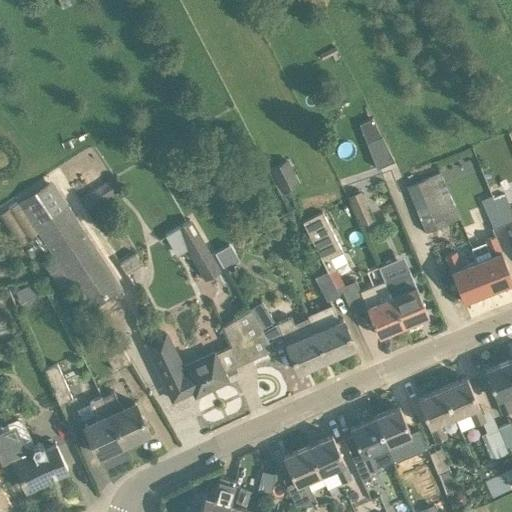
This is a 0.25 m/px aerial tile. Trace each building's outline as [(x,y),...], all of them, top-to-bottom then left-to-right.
[(379,167),(392,162),(383,141),(370,147),(379,167)] [(288,159),(269,168),(281,190),(299,181),(288,159)] [(458,217),(439,172),(406,186),(426,232),(458,217)] [(92,208),(112,195),(104,182),(84,195),(92,208)] [(348,195),(361,224),(374,218),(361,189),(348,195)] [(511,211),(504,194),(493,198),(504,223),(511,220),(511,211)] [(494,228),(504,223),(493,198),(492,196),(482,200),(494,228)] [(33,226),(69,281),(88,310),(122,288),(66,204),(33,226)] [(330,257),(342,251),(322,212),(303,222),(327,270),(327,271),(335,267),(330,257)] [(191,219),(165,235),(168,240),(178,234),(205,280),(222,270),(198,230),(191,219)] [(488,291),(511,280),(511,279),(494,237),(485,241),(485,242),(492,258),(478,264),(477,264),(488,291)] [(237,259),(229,244),(215,252),(223,267),(237,259)] [(488,291),(477,264),(463,269),(456,252),(445,256),(463,300),(488,291)] [(69,281),(56,261),(46,268),(59,287),(69,281)] [(428,315),(408,269),(385,279),(386,281),(385,281),(391,295),(404,325),(428,315)] [(327,270),(315,277),(327,300),(340,294),(339,293),(336,288),(332,280),(327,271),(327,270)] [(336,288),(344,285),(339,276),(332,280),(336,288)] [(344,285),(336,288),(339,293),(341,292),(350,312),(366,306),(378,336),(404,325),(391,295),(377,301),(369,286),(359,290),(355,280),(344,285)] [(15,292),(20,303),(38,294),(33,283),(15,292)] [(262,331),(276,323),(262,301),(249,309),(262,331)] [(330,305),(306,315),(313,330),(326,359),(355,346),(342,321),(338,323),(330,305)] [(221,327),(230,346),(239,365),(272,349),(262,332),(262,331),(249,309),(221,327)] [(291,316),(276,323),(277,326),(298,371),(326,359),(313,330),(300,336),(291,316)] [(227,380),(223,372),(213,354),(213,353),(183,367),(166,333),(145,343),(172,400),(192,390),(195,395),(227,380)] [(114,334),(98,343),(114,371),(130,362),(114,334)] [(484,370),(502,414),(511,410),(511,409),(510,404),(511,402),(511,366),(509,360),(484,370)] [(57,363),(44,369),(59,403),(72,397),(57,363)] [(485,421),(466,377),(442,388),(454,416),(468,410),(475,425),(485,421)] [(454,416),(442,388),(417,398),(436,442),(446,438),(443,432),(458,426),(454,416)] [(112,392),(100,398),(121,444),(148,431),(135,402),(120,409),(112,392)] [(122,444),(121,444),(100,398),(89,402),(98,422),(85,428),(98,455),(122,444)] [(417,450),(399,406),(374,417),(386,445),(401,439),(407,454),(417,450)] [(379,466),(373,451),(386,445),(374,417),(349,427),(368,471),(379,466)] [(33,445),(22,422),(18,418),(0,426),(0,457),(5,469),(15,465),(26,489),(67,469),(55,444),(44,449),(42,445),(37,443),(33,445)] [(511,444),(511,429),(510,423),(498,428),(506,447),(511,444)] [(495,459),(508,453),(506,447),(498,428),(485,433),(495,459)] [(351,477),(331,435),(307,446),(321,474),(335,468),(341,482),(351,477)] [(321,474),(307,446),(283,457),(296,485),(289,489),(297,506),(305,507),(318,505),(311,490),(325,484),(321,474)] [(482,467),(477,469),(481,478),(486,476),(482,467)] [(510,488),(511,487),(511,468),(503,472),(510,488)] [(446,494),(457,488),(450,470),(438,474),(446,494)] [(270,494),(274,473),(261,471),(257,492),(270,494)] [(227,511),(230,503),(229,503),(235,482),(219,477),(213,498),(204,495),(198,511),(227,511)] [(492,497),(497,494),(490,478),(484,480),(492,497)] [(466,498),(462,492),(456,492),(452,498),(456,504),(462,504),(466,498)] [(254,511),(255,511),(230,503),(227,511),(254,511)]
